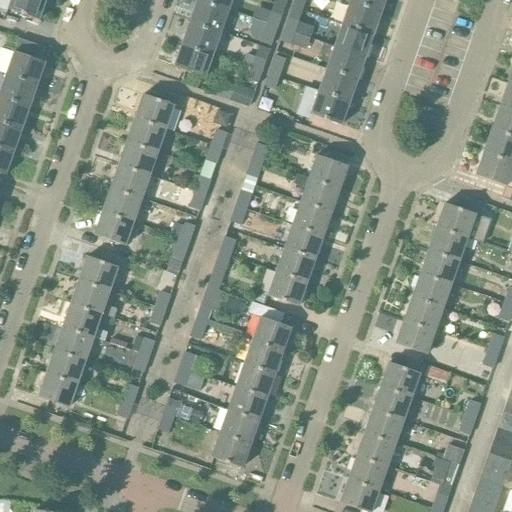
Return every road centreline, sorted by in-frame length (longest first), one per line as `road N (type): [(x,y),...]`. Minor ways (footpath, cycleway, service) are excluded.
road 1 (residential): [(283,511),(396,181)]
road 2 (residential): [(0,340),(95,70)]
road 3 (residential): [(396,181),(437,163),(492,0)]
road 4 (residential): [(422,0),(375,136),(396,181)]
road 5 (residential): [(142,489),(0,440)]
